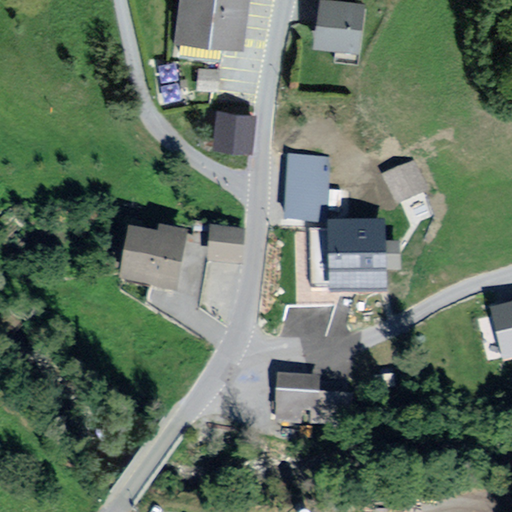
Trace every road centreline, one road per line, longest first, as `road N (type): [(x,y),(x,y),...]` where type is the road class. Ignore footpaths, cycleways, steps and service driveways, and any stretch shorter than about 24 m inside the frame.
road 1 (residential): [(511,272),(385,332),(340,344),(275,348),(235,338)]
road 2 (residential): [(260,198),(198,163),(155,123),(142,102),(120,0)]
road 3 (residential): [(288,0),(266,108),(260,198)]
road 4 (residential): [(235,338),(124,496)]
road 5 (residential): [(260,198),(250,303),(235,338)]
